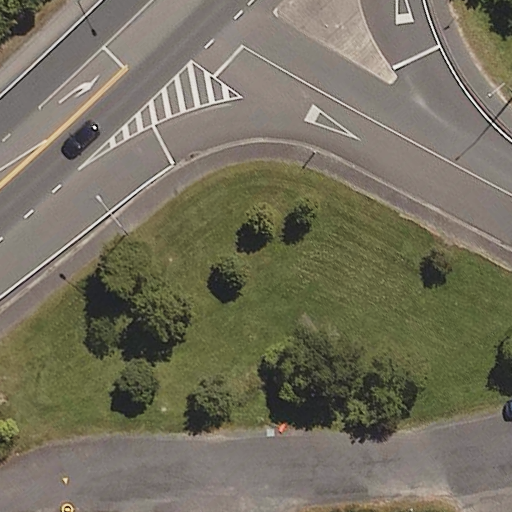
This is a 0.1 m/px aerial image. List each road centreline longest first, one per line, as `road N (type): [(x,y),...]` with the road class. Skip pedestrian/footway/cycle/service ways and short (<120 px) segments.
road 1 (residential): [(511,450),(392,459),(131,457),(81,464),(0,497)]
road 2 (trunk): [(395,130),(338,118),(222,123),(9,180)]
road 3 (trunk): [(9,180),(184,0)]
road 4 (tertiary): [(395,130),(184,0)]
road 5 (motorway): [(390,0),(413,56),(488,180)]
